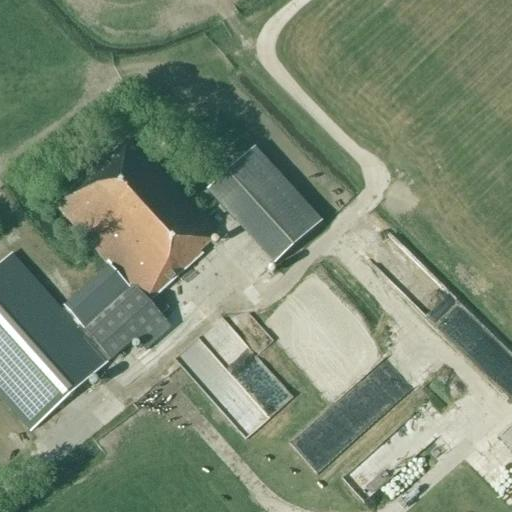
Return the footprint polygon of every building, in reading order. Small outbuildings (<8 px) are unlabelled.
[(126,140),(53,206),(138,300),(128,309),(121,301),(82,336),(10,255),(0,263),(0,396),(31,432),(107,363),(110,360),(110,361),(134,339),(145,352),(170,329),(159,317),(168,309),(156,297),(202,255),(200,252),(217,236),(200,216),(198,218),(153,168),(152,169),(126,140)] [(256,152),(209,195),(275,270),(323,227),(256,152)] [(200,381),(247,439),(293,401),(224,316),(199,336),(222,364),(200,381)] [(379,338),(386,349),(401,340),(394,328),(379,338)] [(385,359),(289,446),(316,475),(411,388),(385,359)] [(411,412),(341,481),(365,505),(435,436),(411,412)] [(508,505),(511,501),(511,482),(507,478),(494,491),(508,505)]
